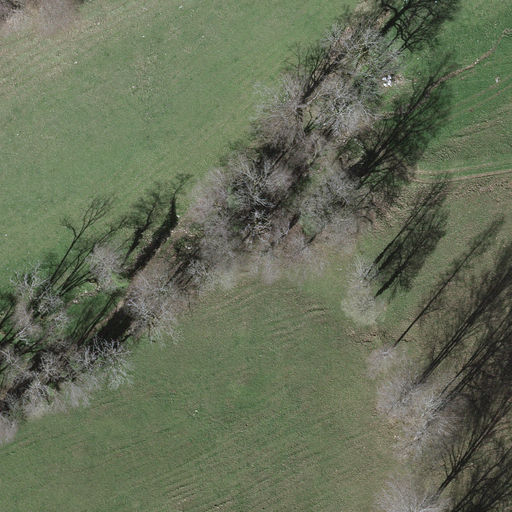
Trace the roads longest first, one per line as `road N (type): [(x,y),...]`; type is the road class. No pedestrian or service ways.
road 1 (track): [(511,167),(430,175),(373,165),(292,238),(96,328),(0,398)]
road 2 (track): [(373,165),(356,140),(357,109),(408,0)]
